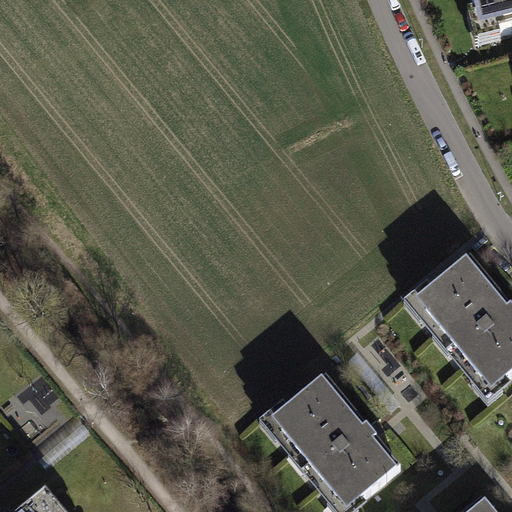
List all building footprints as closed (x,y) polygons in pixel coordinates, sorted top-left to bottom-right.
[(511,0),(466,0),(475,33),(511,24),(511,0)] [(511,385),(511,312),(473,265),(416,312),(491,403),(511,385)] [(346,511),(397,471),(321,380),(264,427),(334,511),(346,511)] [(61,511),(42,487),(11,511),(61,511)] [(492,511),(483,500),(469,511),(492,511)]
